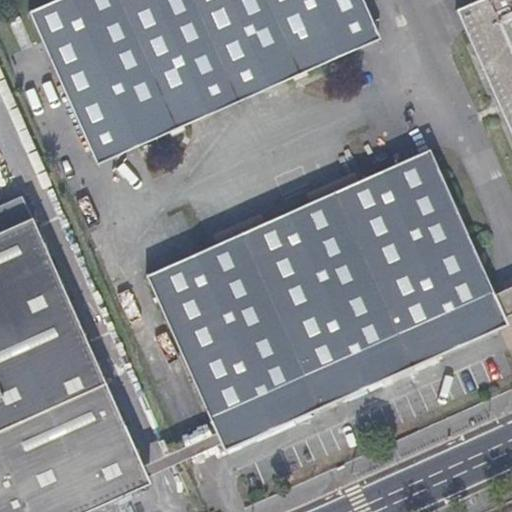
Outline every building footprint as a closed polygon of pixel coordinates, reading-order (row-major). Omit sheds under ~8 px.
[(113,155),(207,114),(204,108),(252,87),(255,94),(349,53),(346,47),(369,37),(353,0),(50,0),(20,13),(85,159),(110,148),(113,155)] [(511,0),(461,0),(466,11),(511,114),(496,121),(511,156),(511,0)] [(443,21),(490,123),(496,121),(511,114),(466,11),(443,21)] [(372,43),(369,37),(346,47),(349,53),(372,43)] [(207,114),(255,94),(252,87),(204,108),(207,114)] [(490,123),(511,171),(511,156),(496,121),(490,123)] [(88,165),(113,155),(110,148),(85,159),(88,165)] [(211,449),(214,450),(217,452),(493,332),(496,325),(420,156),(135,279),(211,449)] [(0,511),(72,511),(149,478),(31,213),(0,226),(0,511)]
